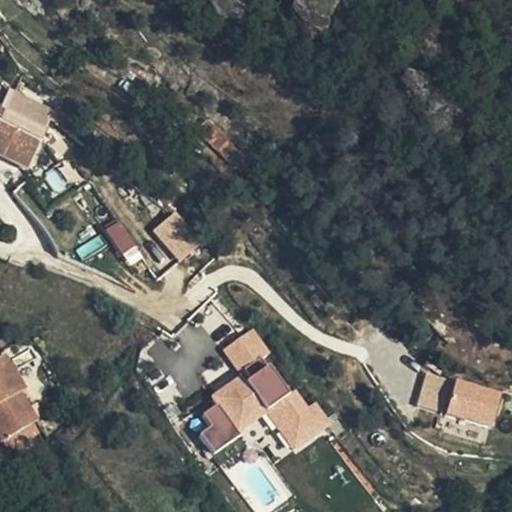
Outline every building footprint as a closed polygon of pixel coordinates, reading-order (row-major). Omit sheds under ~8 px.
[(24,123),(0,111),(0,156),(25,168),(50,118),(33,105),(24,123)] [(175,211),(151,229),(176,263),(200,245),(175,211)] [(118,220),(104,230),(121,254),(136,244),(118,220)] [(254,326),(221,346),(236,372),(269,352),(254,326)] [(3,359),(0,360),(0,442),(1,444),(35,422),(19,396),(23,392),(3,359)] [(416,411),(496,424),(502,386),(423,373),(416,411)] [(297,416),(286,403),(275,413),(286,427),(297,416)]
